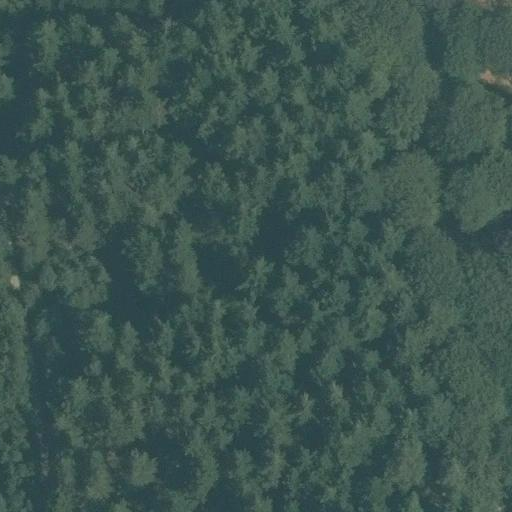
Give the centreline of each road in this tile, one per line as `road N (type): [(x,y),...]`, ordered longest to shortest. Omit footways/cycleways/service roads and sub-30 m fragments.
road 1 (track): [(348,0),(437,277),(500,511)]
road 2 (unknown): [(0,73),(107,85),(158,69),(274,0)]
road 3 (unknown): [(38,511),(0,279)]
